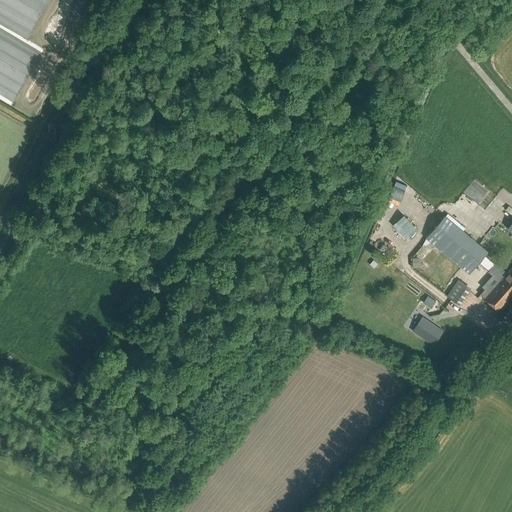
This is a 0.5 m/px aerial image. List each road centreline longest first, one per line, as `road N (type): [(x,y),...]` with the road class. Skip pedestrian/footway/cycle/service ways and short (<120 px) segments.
road 1 (unclassified): [(350,511),(511,319)]
road 2 (unclassified): [(511,114),(467,59),(392,0)]
